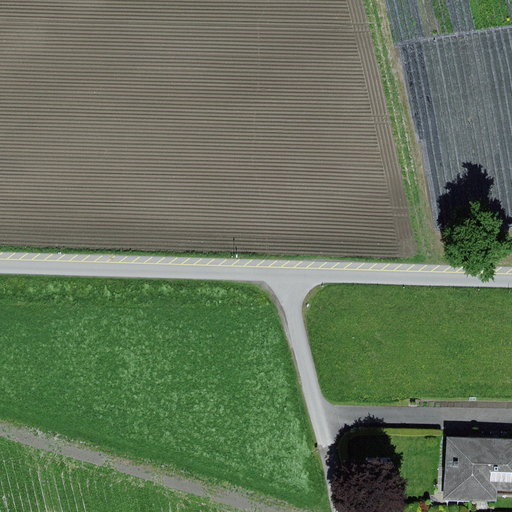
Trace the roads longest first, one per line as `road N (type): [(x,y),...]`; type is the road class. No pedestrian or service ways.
road 1 (residential): [(511,282),(0,267)]
road 2 (track): [(288,275),(339,511)]
